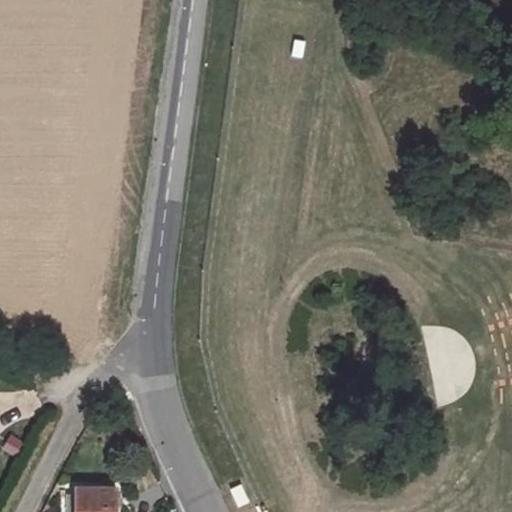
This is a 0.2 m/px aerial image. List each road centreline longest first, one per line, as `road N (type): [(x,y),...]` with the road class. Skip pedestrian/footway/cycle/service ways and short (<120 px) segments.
road 1 (tertiary): [(186,0),(150,245),(145,362)]
road 2 (residential): [(13,511),(69,400),(114,361),(145,362)]
road 3 (tertiary): [(145,362),(158,427),(200,511)]
